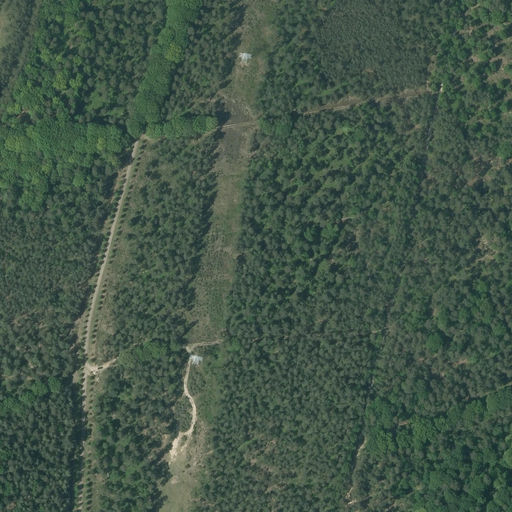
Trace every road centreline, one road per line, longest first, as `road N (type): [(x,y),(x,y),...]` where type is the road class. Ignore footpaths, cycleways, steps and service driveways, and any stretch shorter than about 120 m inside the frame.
road 1 (track): [(187,0),(136,140),(88,324),(78,511)]
road 2 (track): [(354,511),(347,487),(458,0)]
road 3 (track): [(87,369),(153,346),(383,332),(474,407)]
road 4 (track): [(136,140),(436,97)]
road 5 (track): [(358,447),(511,394)]
